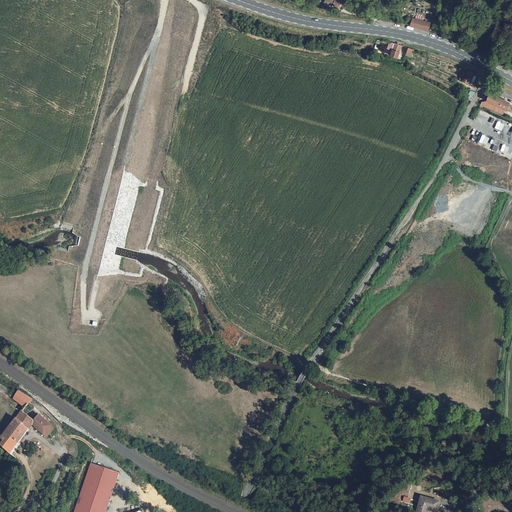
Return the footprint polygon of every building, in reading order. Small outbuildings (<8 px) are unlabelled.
[(415,20),(413,19),(410,26),(422,29),(427,31),(429,23),(422,21),(415,20)] [(402,45),(395,43),(391,56),(397,58),(402,45)] [(408,56),(411,57),(414,50),(408,48),(405,57),(407,57),(408,56)] [(465,69),(460,80),(468,84),(469,82),(475,85),(476,83),(480,85),(484,80),(479,77),(474,74),(473,73),(469,71),(465,69)] [(510,103),(490,94),(487,101),(496,105),(507,110),(510,103)] [(494,111),(496,105),(487,101),(482,102),(480,105),(494,111)] [(485,122),(487,115),(480,113),(478,120),(485,122)] [(489,217),(498,197),(490,194),(481,214),(489,217)] [(479,217),(473,231),(480,235),(486,221),(479,217)] [(13,398),(16,395),(0,385),(0,390),(5,393),(13,398)] [(13,398),(25,408),(32,399),(20,390),(16,395),(13,398)] [(16,418),(28,429),(32,425),(33,420),(22,410),(20,413),(16,418)] [(43,434),(50,426),(48,424),(40,416),(38,414),(33,420),(32,425),(43,434)] [(43,414),(40,416),(48,424),(50,422),(51,421),(43,414)] [(0,445),(0,446),(9,454),(28,429),(16,418),(0,438),(0,437),(0,445)] [(50,426),(43,434),(50,440),(53,437),(49,434),(54,429),(50,426)] [(104,511),(117,470),(88,461),(73,511),(104,511)] [(440,502),(421,497),(417,511),(425,511),(426,508),(428,508),(437,511),(440,502)]
